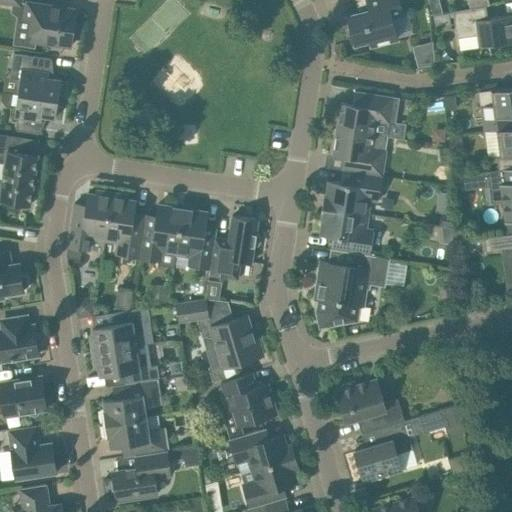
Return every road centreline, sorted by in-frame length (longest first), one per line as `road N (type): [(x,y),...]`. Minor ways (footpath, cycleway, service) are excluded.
road 1 (residential): [(92,511),(54,256),(60,193),(82,158)]
road 2 (residential): [(511,314),(296,363)]
road 3 (residential): [(82,158),(290,194)]
road 4 (residential): [(290,194),(310,65),(311,33),(297,0)]
road 5 (residential): [(296,363),(275,291),(290,194)]
road 6 (residential): [(82,158),(106,0)]
road 7 (residential): [(341,511),(296,363)]
